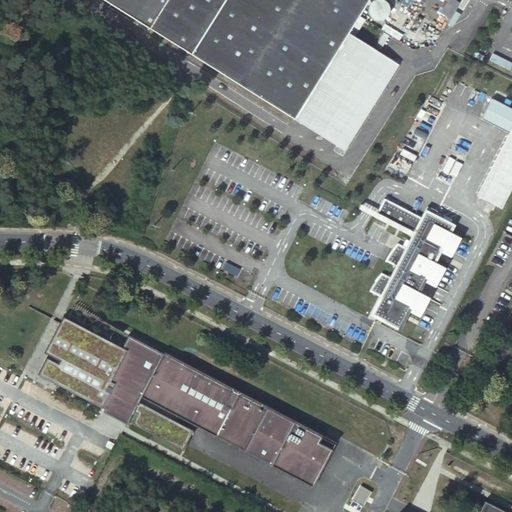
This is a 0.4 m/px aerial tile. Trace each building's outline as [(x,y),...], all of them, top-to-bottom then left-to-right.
[(103,0),(293,119),(347,32),(367,0),(103,0)] [(386,1),(384,0),(382,0),(381,0),(380,0),(378,0),(376,2),(375,3),(373,5),(372,6),(371,9),(371,10),(372,13),(372,14),(374,16),(376,18),(377,19),(379,20),(382,20),(385,19),(386,19),(387,18),(389,16),(390,15),(391,12),(391,9),(391,8),(390,5),(388,3),(386,1)] [(347,32),(293,119),(346,152),(400,65),(347,32)] [(511,185),(511,129),(477,196),(500,208),(511,185)] [(375,277),(368,287),(384,296),(377,309),(382,312),(380,317),(396,326),(406,308),(417,314),(427,296),(416,290),(422,278),(433,285),(444,266),(433,260),(439,249),(450,255),(460,237),(449,231),(453,224),(426,209),(423,215),(386,195),(376,213),(412,234),(406,245),(397,240),(392,247),(385,257),(395,263),(389,274),(381,270),(375,277)] [(184,364),(125,334),(118,346),(63,317),(59,315),(39,348),(43,351),(32,371),(98,407),(180,448),(194,425),(309,481),(327,448),(312,441),(316,432),(184,364)] [(507,511),(482,499),(475,511),(507,511)]
